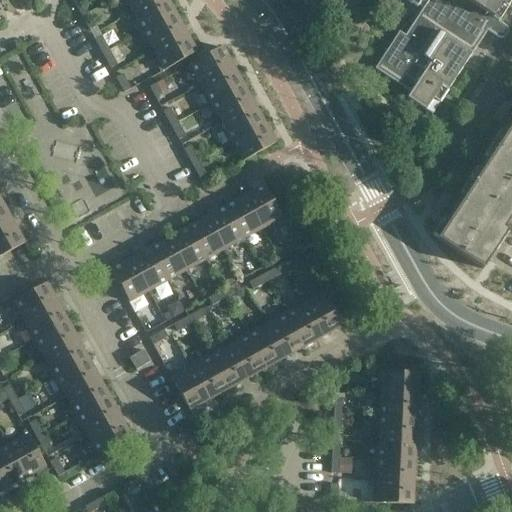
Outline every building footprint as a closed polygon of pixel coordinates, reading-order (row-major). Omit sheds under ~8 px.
[(88,14),(80,0),(79,0),(73,3),(81,18),(88,14)] [(130,7),(133,14),(158,0),(121,0),(126,8),(130,7)] [(134,23),(141,34),(175,15),(166,0),(158,0),(133,14),(137,21),(134,23)] [(405,101),(424,113),(430,117),(438,105),(443,98),(446,92),(462,68),(456,65),(464,52),(479,29),(495,40),(497,40),(499,40),(501,40),(503,40),(504,38),(505,37),(506,35),(506,34),(506,32),(505,30),(504,29),(497,24),(511,0),(399,0),(415,10),(416,7),(421,10),(403,38),(397,34),(373,71),(409,94),(405,101)] [(81,18),(89,31),(96,28),(88,14),(81,18)] [(150,44),(154,51),(186,34),(175,15),(141,34),(147,46),(150,44)] [(89,31),(92,36),(98,33),(96,28),(89,31)] [(92,36),(94,41),(101,37),(98,33),(92,36)] [(155,60),(162,73),(197,54),(186,34),(154,51),(158,58),(155,60)] [(94,41),(102,55),(109,52),(101,37),(94,41)] [(198,78),(202,85),(233,68),(222,49),(208,57),(188,68),(195,80),(198,78)] [(102,55),(110,69),(117,66),(109,52),(102,55)] [(203,94),(209,106),(243,87),(233,68),(202,85),(206,93),(203,94)] [(122,75),(115,79),(123,94),(130,90),(122,75)] [(156,85),(160,92),(167,89),(162,81),(156,85)] [(149,89),(157,103),(164,99),(160,92),(156,85),(149,89)] [(219,116),(223,123),(254,106),(243,87),(209,106),(215,118),(219,116)] [(346,98),(354,112),(359,109),(351,95),(346,98)] [(490,120),(495,123),(499,126),(511,107),(507,105),(502,102),(490,120)] [(223,132),(229,144),(264,125),(254,106),(223,123),(227,130),(223,132)] [(163,113),(170,127),(177,123),(169,109),(163,113)] [(170,127),(178,141),(185,137),(177,123),(170,127)] [(244,162),(275,145),(264,125),(229,144),(236,156),(240,154),(244,162)] [(439,226),(431,238),(482,270),(482,271),(501,243),(507,233),(503,230),(511,216),(511,127),(502,143),(496,139),(486,154),(492,158),(478,180),(472,176),(462,190),(468,194),(450,222),(444,219),(439,226)] [(183,151),(191,165),(198,161),(190,147),(183,151)] [(191,165),(199,179),(206,175),(198,161),(191,165)] [(251,189),(241,194),(262,230),(281,220),(264,188),(253,193),(251,189)] [(444,192),(431,210),(436,214),(440,216),(452,197),(449,195),(444,192)] [(235,204),(225,209),(242,241),(262,230),(241,194),(232,199),(235,204)] [(0,233),(13,226),(3,207),(0,208),(0,233)] [(213,210),(204,215),(224,251),(242,241),(225,209),(215,215),(213,210)] [(197,224),(187,230),(204,262),(224,251),(204,215),(195,220),(197,224)] [(0,258),(5,256),(14,251),(23,246),(24,245),(13,226),(0,233),(0,258)] [(175,231),(166,236),(186,272),(204,262),(187,230),(177,235),(175,231)] [(159,245),(150,251),(167,282),(186,272),(166,236),(157,241),(159,245)] [(285,247),(274,253),(278,261),(289,255),(285,247)] [(138,252),(128,257),(148,293),(167,282),(150,251),(140,256),(138,252)] [(301,255),(286,263),(290,270),(305,262),(301,255)] [(121,266),(111,272),(129,304),(148,293),(128,257),(119,262),(121,266)] [(236,267),(244,280),(259,271),(252,258),(236,267)] [(277,268),(262,277),(266,284),(281,275),(277,268)] [(262,277),(248,284),(249,286),(252,291),(266,284),(262,277)] [(222,287),(223,291),(236,284),(232,281),(226,281),(222,287)] [(223,291),(221,292),(225,299),(240,291),(236,284),(223,291)] [(21,315),(25,323),(56,305),(45,285),(42,287),(10,304),(11,305),(17,317),(21,315)] [(221,292),(208,300),(210,305),(211,307),(225,299),(221,292)] [(303,307),(321,339),(340,328),(321,293),(309,300),(311,304),(303,307)] [(184,313),(177,301),(165,308),(172,319),(184,313)] [(25,332),(32,343),(67,324),(56,305),(25,323),(29,330),(25,332)] [(283,314),(302,349),(321,339),(303,307),(296,311),(294,308),(283,314)] [(188,317),(186,318),(190,326),(205,317),(201,310),(188,317)] [(265,328),(283,360),(302,349),(283,314),(271,321),(272,324),(265,328)] [(186,318),(173,326),(177,333),(190,326),(186,318)] [(42,353),(45,360),(77,343),(67,324),(32,343),(38,355),(42,353)] [(245,336),(264,370),(283,360),(265,328),(258,332),(256,329),(245,336)] [(148,339),(152,346),(153,346),(167,338),(163,331),(148,339)] [(228,349),(245,381),(264,370),(245,336),(233,342),(235,345),(228,349)] [(46,370),(53,381),(87,362),(77,343),(45,360),(50,368),(46,370)] [(207,356),(226,391),(245,381),(228,349),(220,353),(218,350),(207,356)] [(142,352),(129,359),(136,371),(149,363),(142,352)] [(190,370),(208,401),(226,391),(207,356),(195,363),(197,366),(190,370)] [(0,360),(0,373),(2,378),(3,377),(9,374),(1,360),(0,360)] [(62,391),(66,398),(98,380),(87,362),(53,381),(59,393),(62,391)] [(381,396),(417,398),(418,375),(415,374),(416,368),(398,367),(398,374),(377,373),(377,387),(381,388),(381,396)] [(169,377),(188,412),(208,401),(190,370),(183,373),(181,370),(170,377),(169,377)] [(67,407),(73,419),(108,400),(101,387),(98,380),(66,398),(70,405),(67,407)] [(8,400),(10,404),(17,400),(9,386),(2,390),(4,393),(8,400)] [(25,396),(17,400),(25,415),(32,410),(25,396)] [(375,417),(415,419),(417,398),(381,396),(380,404),(376,404),(375,417)] [(334,399),(333,415),(341,416),(341,400),(334,399)] [(10,404),(11,405),(18,418),(25,415),(17,400),(10,404)] [(83,428),(87,436),(119,418),(108,400),(73,419),(80,431),(83,428)] [(333,415),(332,431),(340,432),(341,416),(333,415)] [(379,439),(414,441),(415,419),(375,417),(374,431),(379,431),(379,439)] [(119,418),(87,436),(92,443),(88,445),(94,457),(130,438),(119,418)] [(28,425),(36,439),(43,435),(35,421),(28,425)] [(36,439),(44,453),(51,450),(43,435),(36,439)] [(7,448),(24,479),(35,473),(38,477),(47,473),(46,472),(27,437),(7,448)] [(373,461),(413,463),(414,441),(379,439),(378,448),(374,448),(373,461)] [(332,442),(331,458),(339,459),(340,443),(332,442)] [(0,451),(0,479),(8,494),(17,489),(14,484),(24,479),(7,448),(0,451)] [(330,475),(338,475),(339,459),(331,458),(330,475)] [(52,468),(57,478),(64,474),(58,464),(56,459),(49,463),(52,468)] [(58,464),(64,474),(72,470),(66,459),(58,464)] [(351,459),(339,459),(338,475),(350,475),(351,459)] [(377,482),(412,484),(413,463),(373,461),(372,474),(377,474),(377,482)] [(0,497),(0,498),(8,494),(0,479),(0,497)] [(137,479),(122,487),(126,494),(141,486),(137,479)] [(371,505),(411,507),(412,484),(377,482),(376,490),(372,490),(371,505)] [(329,502),(337,502),(338,486),(330,486),(329,502)] [(112,493),(98,500),(102,507),(116,500),(112,493)] [(98,500),(84,508),(85,511),(93,511),(102,507),(98,500)]
